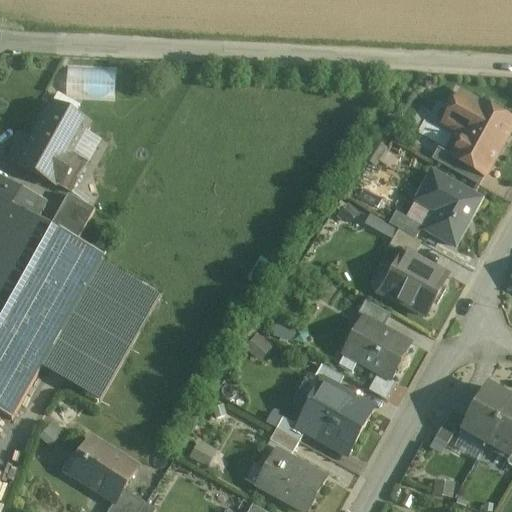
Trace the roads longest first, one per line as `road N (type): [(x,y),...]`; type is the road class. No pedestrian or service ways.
road 1 (residential): [(511,66),(0,39)]
road 2 (residential): [(365,511),(461,343)]
